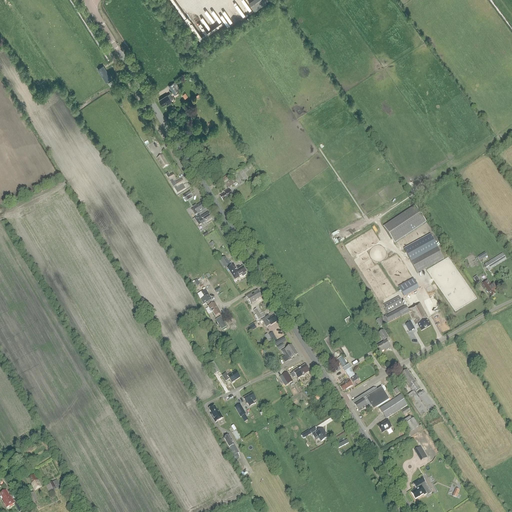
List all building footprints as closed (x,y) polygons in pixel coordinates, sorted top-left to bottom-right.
[(251,0),(248,2),(255,11),(270,0),(251,0)] [(111,79),(103,66),(97,69),(106,83),(111,79)] [(179,93),(177,89),(179,88),(175,82),(168,86),(174,95),(179,93)] [(171,102),(170,100),(173,98),(169,93),(167,95),(159,100),(163,106),(166,103),(167,105),(171,102)] [(162,155),(156,159),(163,169),(169,165),(162,155)] [(181,179),(174,183),(173,181),(176,179),(172,173),(167,177),(173,188),(174,187),(177,193),(185,189),(182,184),(184,183),(181,179)] [(228,175),(220,180),(222,183),(230,178),(228,175)] [(228,188),(235,184),(232,180),(225,184),(228,188)] [(229,189),(223,193),(224,194),(221,196),(222,197),(221,198),(223,201),(233,195),(229,189)] [(190,192),(182,197),(186,202),(193,198),(190,192)] [(197,214),(205,209),(201,204),(196,207),(195,205),(193,207),(193,209),(191,210),(194,216),(197,214)] [(383,226),(394,243),(426,222),(415,205),(383,226)] [(204,223),(211,219),(208,213),(201,217),(199,215),(192,220),(197,227),(201,224),(201,225),(204,223)] [(430,235),(404,250),(411,262),(437,248),(430,235)] [(411,262),(417,273),(444,259),(437,247),(437,248),(411,262)] [(487,256),(485,252),(478,257),(480,261),(487,256)] [(502,253),(483,265),(487,271),(506,259),(502,253)] [(225,257),(220,260),(225,268),(230,264),(225,257)] [(247,275),(245,273),(246,272),(242,267),(237,271),(233,265),(228,269),(232,276),(232,275),(235,279),(238,277),(241,275),(242,277),(247,275)] [(413,279),(398,287),(404,297),(419,289),(413,279)] [(491,296),(496,293),(494,291),(497,288),(493,283),(491,284),(488,279),(481,284),(484,289),(486,288),(491,296)] [(205,290),(200,292),(197,295),(203,305),(207,303),(209,306),(207,307),(211,313),(213,312),(215,317),(221,313),(214,303),(213,303),(205,290)] [(247,297),(251,304),(262,297),(257,290),(254,292),(255,294),(252,296),(251,294),(247,297)] [(388,314),(403,305),(398,297),(383,306),(388,314)] [(421,331),(430,326),(427,320),(428,319),(420,303),(408,310),(406,305),(381,320),(385,325),(400,317),(407,313),(407,312),(408,312),(416,325),(417,324),(421,331)] [(260,314),(257,309),(254,311),(256,315),(254,316),(257,321),(262,318),(260,314)] [(274,316),(270,318),(268,316),(261,320),(266,327),(270,325),(270,326),(277,321),(274,316)] [(227,327),(221,317),(215,320),(221,330),(227,327)] [(387,350),(390,348),(385,340),(388,338),(383,330),(378,333),(384,342),(377,347),(380,352),(386,349),(387,350)] [(287,348),(285,350),(288,354),(282,358),(285,363),(291,359),(298,354),(292,345),(288,347),(287,348)] [(342,356),(337,359),(349,379),(351,378),(353,381),(356,379),(354,376),(355,375),(342,356)] [(341,370),(335,361),(331,364),(337,372),(341,370)] [(219,372),(214,362),(207,365),(213,375),(219,372)] [(298,379),(309,372),(305,365),(294,372),(294,373),(290,375),(293,379),(296,376),(298,379)] [(232,383),(240,378),(236,371),(228,376),(226,373),(222,376),(226,382),(229,379),(232,383)] [(415,391),(420,388),(407,371),(401,375),(412,392),(407,396),(421,416),(434,407),(423,391),(418,394),(415,391)] [(293,381),(287,372),(279,377),(285,386),(293,381)] [(343,382),(344,383),(340,385),(343,391),(345,389),(346,390),(352,386),(349,380),(347,381),(347,380),(343,382)] [(354,403),(354,404),(354,405),(358,412),(367,407),(368,408),(371,406),(373,410),(389,400),(381,388),(368,396),(366,393),(353,401),(354,403)] [(256,400),(252,393),(243,399),(246,404),(247,404),(249,407),(254,404),(253,402),(256,400)] [(385,418),(406,405),(400,395),(379,408),(385,418)] [(218,411),(217,411),(214,406),(209,410),(211,414),(210,415),(215,423),(223,418),(218,411)] [(246,414),(242,407),(236,411),(241,418),(246,414)] [(421,426),(419,427),(414,419),(411,420),(410,417),(403,421),(410,432),(408,434),(411,438),(417,434),(419,434),(423,429),(421,426)] [(387,420),(377,426),(382,433),(391,427),(387,420)] [(314,439),(318,437),(321,442),(327,438),(324,433),(325,432),(323,429),(317,432),(314,428),(309,431),(309,430),(304,433),(307,437),(311,434),(314,439)] [(239,453),(229,435),(221,440),(231,458),(232,457),(233,460),(239,457),(238,454),(239,453)] [(414,451),(417,456),(424,452),(421,447),(414,451)] [(35,491),(42,487),(37,479),(36,480),(33,476),(29,478),(32,484),(31,484),(35,491)] [(423,495),(427,492),(422,485),(426,483),(422,477),(412,484),(416,489),(411,492),(415,498),(422,493),(423,495)] [(57,480),(49,485),(52,490),(60,486),(57,480)] [(9,495),(6,490),(0,493),(0,495),(2,499),(1,499),(6,508),(15,503),(11,496),(9,494),(9,495)] [(38,501),(34,492),(26,497),(30,505),(38,501)] [(18,511),(21,511),(24,511),(19,503),(15,505),(18,511)]
